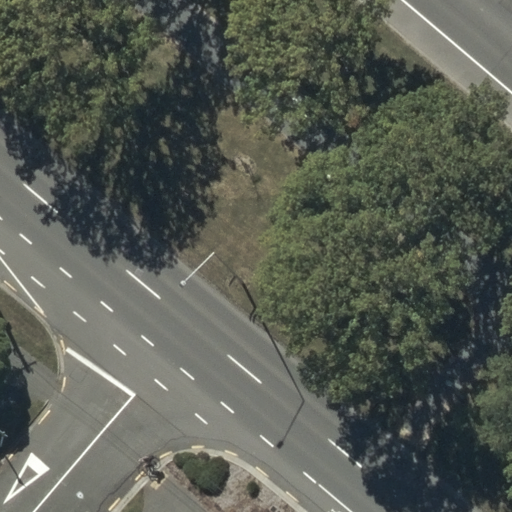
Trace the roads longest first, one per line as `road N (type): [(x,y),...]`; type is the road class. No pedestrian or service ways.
road 1 (secondary): [(411,511),(193,328)]
road 2 (secondary): [(193,328),(0,162)]
road 3 (residential): [(193,328),(35,511)]
